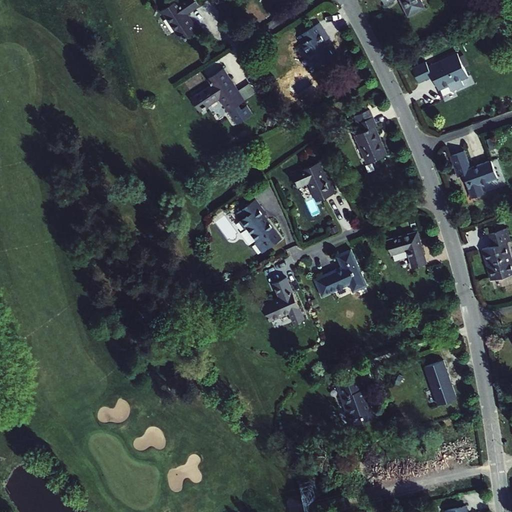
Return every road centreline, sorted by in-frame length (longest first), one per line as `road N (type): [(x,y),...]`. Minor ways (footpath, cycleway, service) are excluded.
road 1 (residential): [(504,511),(472,319)]
road 2 (residential): [(419,148),(347,0)]
road 3 (residential): [(295,257),(436,193)]
road 4 (residential): [(472,319),(436,193)]
